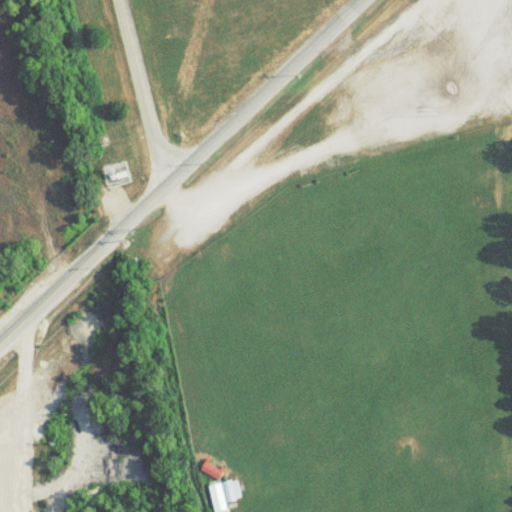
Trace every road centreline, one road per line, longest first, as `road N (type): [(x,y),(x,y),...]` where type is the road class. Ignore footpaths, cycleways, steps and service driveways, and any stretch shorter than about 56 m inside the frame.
road 1 (tertiary): [(0,355),(372,0)]
road 2 (residential): [(172,188),(118,0)]
